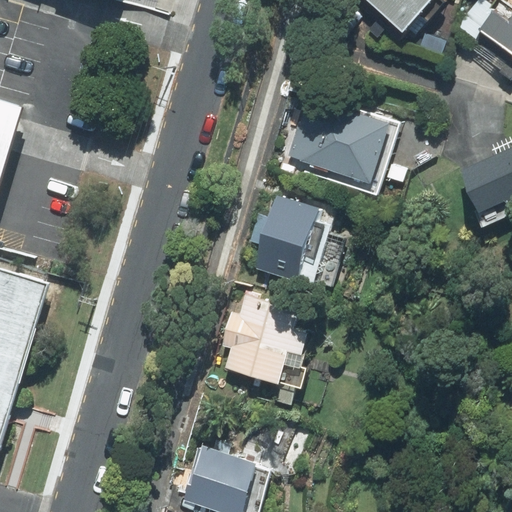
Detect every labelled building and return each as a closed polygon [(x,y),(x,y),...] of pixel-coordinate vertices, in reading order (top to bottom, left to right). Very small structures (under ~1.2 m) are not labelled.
[(375,0),(411,31),(437,0),(375,0)] [(511,24),(500,15),(481,40),(511,63),(511,24)] [(0,210),(30,108),(0,99),(0,210)] [(395,128),(319,104),(303,155),(379,179),(395,128)] [(511,159),(477,175),(492,209),(511,200),(511,159)] [(325,215),(285,204),(266,270),(307,281),(325,215)] [(0,488),(61,283),(0,265),(0,488)] [(317,316),(252,299),(234,369),(285,382),(294,347),(308,350),(317,316)] [(247,511),(262,467),(208,450),(193,499),(233,511),(247,511)]
